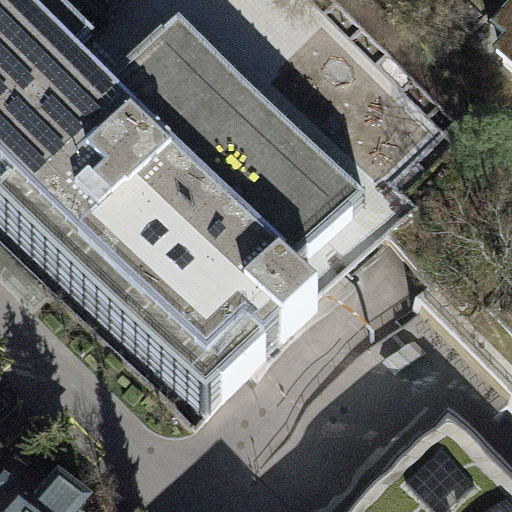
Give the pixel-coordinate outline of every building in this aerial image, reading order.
[(180,24),(129,74),(96,41),(95,43),(52,0),(0,0),(0,216),(206,423),(316,314),(290,288),(363,216),(367,212),(180,24)] [(511,14),(499,28),(511,39),(511,45),(503,55),(511,64),(511,14)] [(363,216),(290,288),(316,314),(317,316),(390,243),(363,216)] [(511,511),(450,451),(386,511),(511,511)] [(49,506),(17,481),(0,499),(0,511),(83,511),(59,493),(49,506)]
